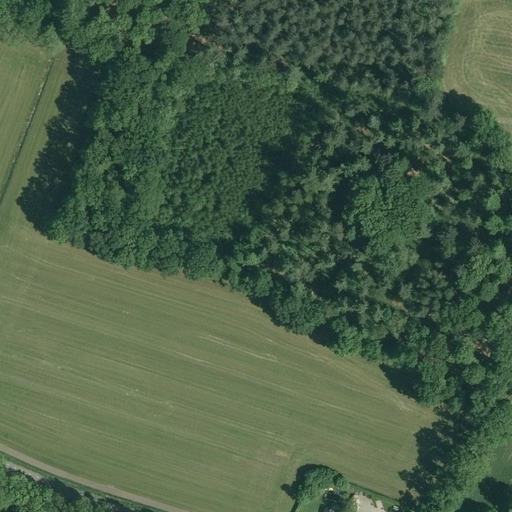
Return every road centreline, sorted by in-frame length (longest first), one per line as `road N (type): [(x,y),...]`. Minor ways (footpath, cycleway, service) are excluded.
road 1 (track): [(436,511),(511,385)]
road 2 (tertiary): [(125,511),(0,463)]
